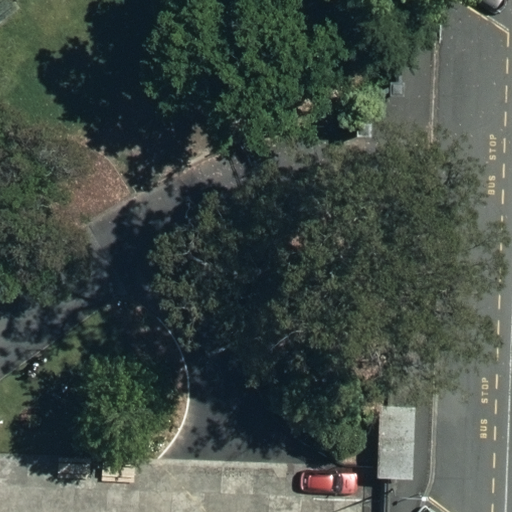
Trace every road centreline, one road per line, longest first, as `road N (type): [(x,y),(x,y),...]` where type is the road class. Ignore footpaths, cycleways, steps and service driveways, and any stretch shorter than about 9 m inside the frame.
road 1 (residential): [(165,214),(199,276),(213,338),(225,405),(222,502),(0,496)]
road 2 (residential): [(511,135),(371,132),(238,175),(165,214)]
road 3 (residential): [(165,214),(0,336)]
